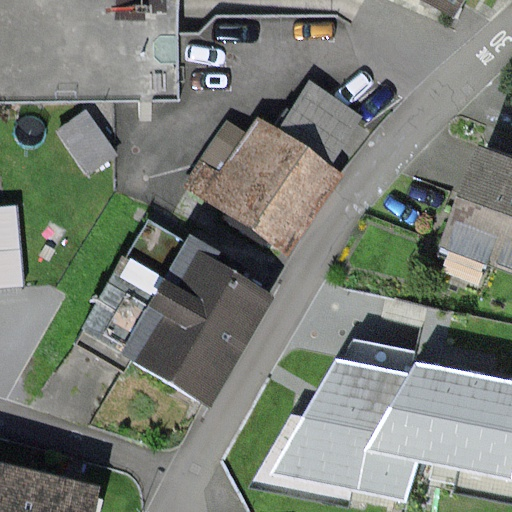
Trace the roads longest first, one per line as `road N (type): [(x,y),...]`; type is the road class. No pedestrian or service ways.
road 1 (residential): [(191,487),(354,189),(511,28)]
road 2 (residential): [(0,437),(191,487)]
